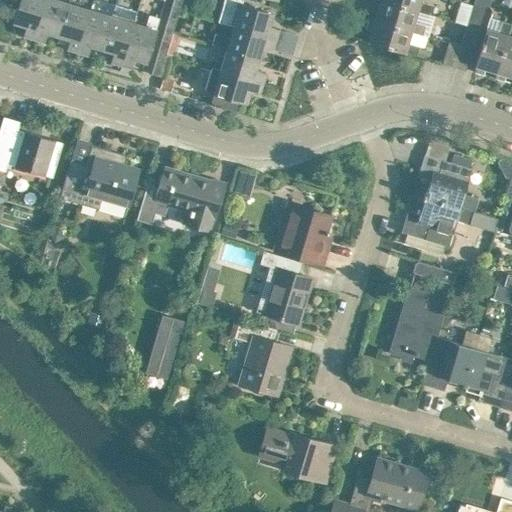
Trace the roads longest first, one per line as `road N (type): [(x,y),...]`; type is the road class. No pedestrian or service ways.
road 1 (residential): [(511,452),(353,405),(333,390),(329,369),(388,175),(358,120)]
road 2 (residential): [(358,120),(289,143),(228,142),(0,76)]
road 3 (residential): [(511,129),(434,106),(394,107),(358,120)]
road 4 (residential): [(358,120),(320,34),(322,0)]
